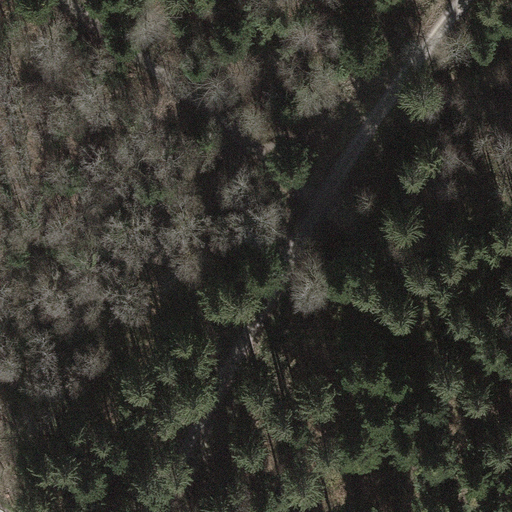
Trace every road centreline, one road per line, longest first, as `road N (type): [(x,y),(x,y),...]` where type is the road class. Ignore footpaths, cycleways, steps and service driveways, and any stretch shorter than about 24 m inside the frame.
road 1 (track): [(457,0),(318,198),(163,511)]
road 2 (unknown): [(511,109),(399,98),(309,137),(0,191)]
